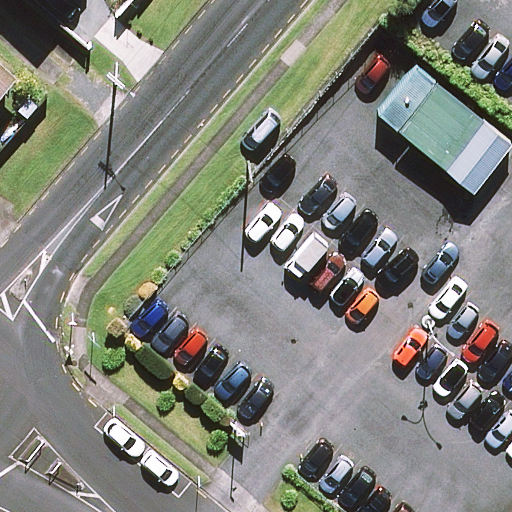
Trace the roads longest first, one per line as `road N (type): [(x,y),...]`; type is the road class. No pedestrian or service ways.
road 1 (residential): [(0,310),(267,0)]
road 2 (residential): [(108,511),(12,428)]
